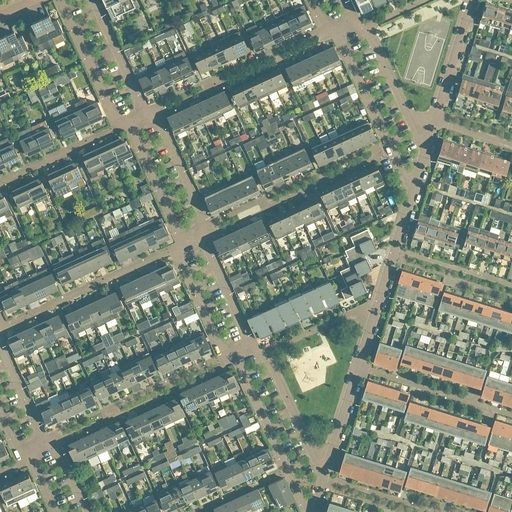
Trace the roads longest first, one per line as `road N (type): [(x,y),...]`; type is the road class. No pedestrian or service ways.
road 1 (residential): [(321,475),(411,188)]
road 2 (residential): [(338,33),(411,188)]
road 3 (residential): [(236,357),(311,508)]
road 4 (residential): [(425,145),(470,0)]
road 5 (residential): [(321,475),(267,359),(251,349)]
road 6 (residential): [(61,0),(112,112),(127,126)]
road 7 (residential): [(200,237),(204,225),(150,116)]
road 8 (residential): [(425,145),(364,28)]
road 9 (residential): [(127,126),(180,246)]
road 10 (residential): [(150,116),(90,0)]
road 11 (residential): [(180,246),(222,351),(236,357)]
road 12 (residential): [(251,349),(200,237)]
